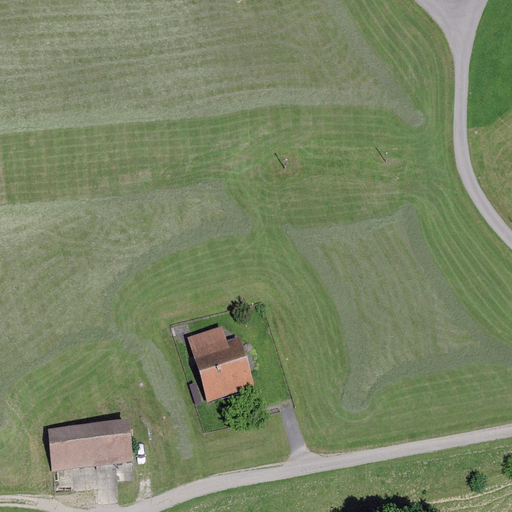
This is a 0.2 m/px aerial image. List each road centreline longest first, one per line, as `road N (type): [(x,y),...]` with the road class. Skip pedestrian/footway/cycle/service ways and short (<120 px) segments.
road 1 (residential): [(511,430),(188,492),(136,511)]
road 2 (residential): [(488,0),(475,27),(465,103),(466,171),(485,212),(511,239)]
